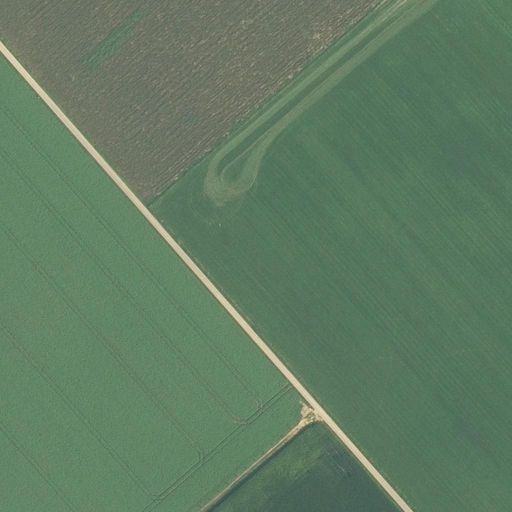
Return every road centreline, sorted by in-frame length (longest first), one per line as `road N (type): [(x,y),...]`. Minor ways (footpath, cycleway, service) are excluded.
road 1 (unclassified): [(407,511),(0,46)]
road 2 (track): [(199,511),(319,409)]
